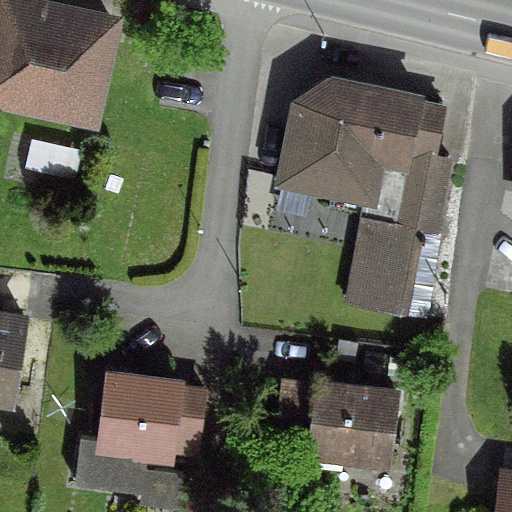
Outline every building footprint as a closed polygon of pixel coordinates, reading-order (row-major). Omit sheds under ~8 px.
[(0,0),(0,91),(85,110),(106,18),(18,0),(0,0)] [(408,121),(413,98),(342,82),(337,104),(309,98),(293,108),(278,174),(361,191),(339,302),(396,314),(413,228),(424,230),(439,159),(426,156),(432,125),(408,121)] [(0,392),(6,394),(19,317),(0,313),(0,392)] [(172,403),(174,381),(104,372),(95,437),(76,434),(70,481),(137,490),(136,500),(173,505),(178,470),(141,465),(144,439),(167,442),(167,440),(192,443),(197,406),(172,403)] [(307,446),(382,455),(390,389),(314,380),(311,404),(278,400),(273,437),(307,441),(307,446)] [(511,511),(511,474),(500,473),(495,511),(511,511)]
